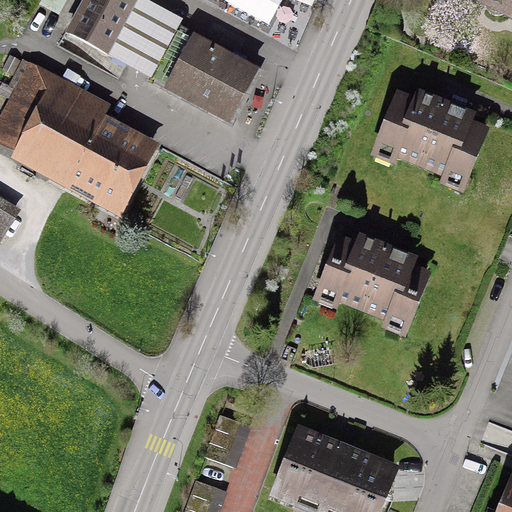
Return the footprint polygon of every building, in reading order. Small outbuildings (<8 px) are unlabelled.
[(88,0),(70,34),(108,54),(135,0),(88,0)] [(511,0),(469,0),(511,20),(511,0)] [(256,71),(180,31),(154,81),(230,121),(256,71)] [(495,124),(398,91),(377,154),(474,187),(495,124)] [(108,125),(42,92),(15,145),(39,157),(34,166),(117,208),(145,152),(105,132),(108,125)] [(0,238),(16,212),(0,202),(0,238)] [(434,271),(340,236),(317,297),(410,333),(434,271)] [(245,427),(218,416),(201,455),(229,466),(245,427)] [(385,511),(402,468),(298,429),(272,496),(315,511),(385,511)] [(194,483),(182,511),(215,511),(223,494),(194,483)] [(511,511),(511,488),(502,511),(511,511)]
